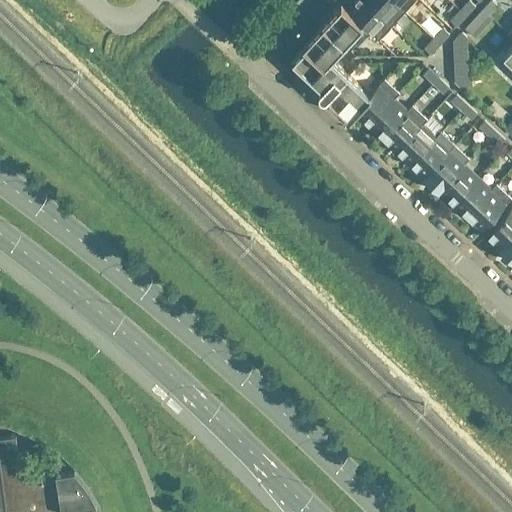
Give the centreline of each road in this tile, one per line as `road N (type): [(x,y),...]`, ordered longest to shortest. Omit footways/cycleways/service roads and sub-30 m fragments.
road 1 (primary): [(381,511),(220,358),(0,181)]
road 2 (residential): [(511,313),(246,64),(304,0)]
road 3 (primary): [(0,235),(125,336),(309,511)]
